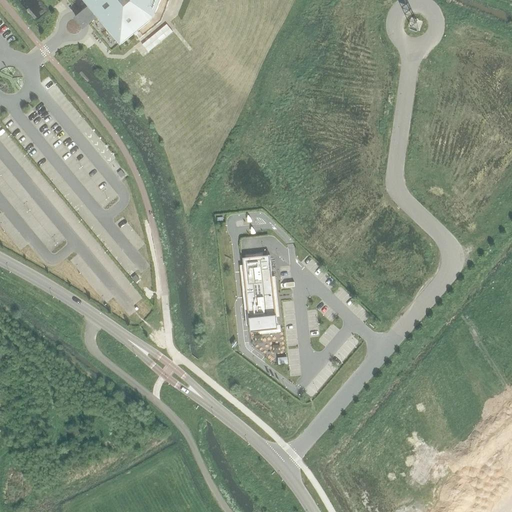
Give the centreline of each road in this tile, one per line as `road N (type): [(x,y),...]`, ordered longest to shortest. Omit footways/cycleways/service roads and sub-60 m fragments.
road 1 (unclassified): [(281,469),(450,271),(448,247),(401,200),(393,177),(410,44)]
road 2 (unclassified): [(229,511),(184,430),(94,351),(98,319)]
